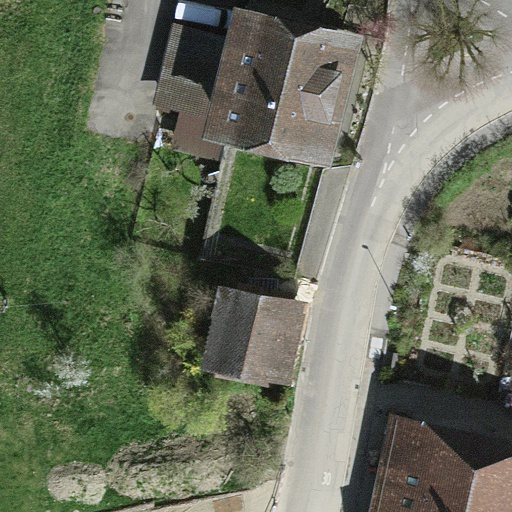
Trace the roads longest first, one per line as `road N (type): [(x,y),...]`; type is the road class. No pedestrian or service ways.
road 1 (residential): [(377,177),(301,511)]
road 2 (unclassified): [(412,0),(377,177)]
